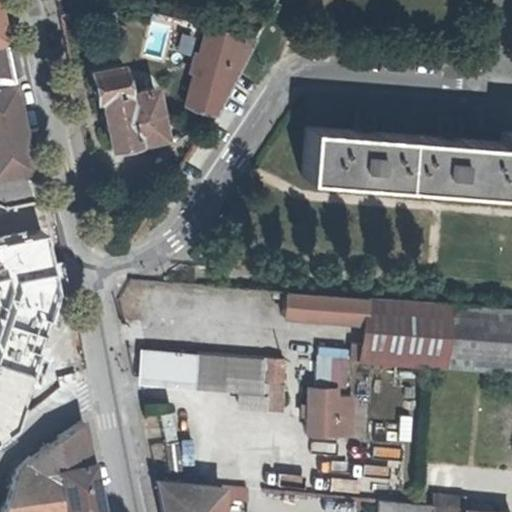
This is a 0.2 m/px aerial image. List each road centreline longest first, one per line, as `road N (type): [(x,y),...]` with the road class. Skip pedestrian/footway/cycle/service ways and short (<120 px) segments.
road 1 (residential): [(78,268),(162,246),(288,81),(511,96)]
road 2 (secondary): [(27,0),(78,268)]
road 3 (secondary): [(78,268),(130,511)]
